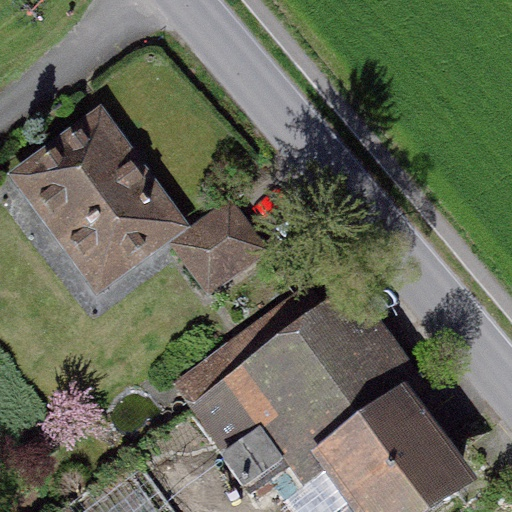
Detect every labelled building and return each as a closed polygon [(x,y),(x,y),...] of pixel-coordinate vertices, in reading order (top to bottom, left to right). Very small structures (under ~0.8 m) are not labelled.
[(191,226),(100,104),(8,173),(99,294),(191,226)] [(268,248),(230,198),(169,244),(208,294),(268,248)] [(172,385),(187,405),(326,301),(311,280),(172,385)] [(430,511),(478,476),(416,395),(428,387),(350,283),(326,301),(187,405),(267,511),(282,500),(324,469),(357,511),(430,511)] [(80,511),(175,511),(141,467),(80,511)] [(357,511),(324,469),(282,500),(291,511),(357,511)]
